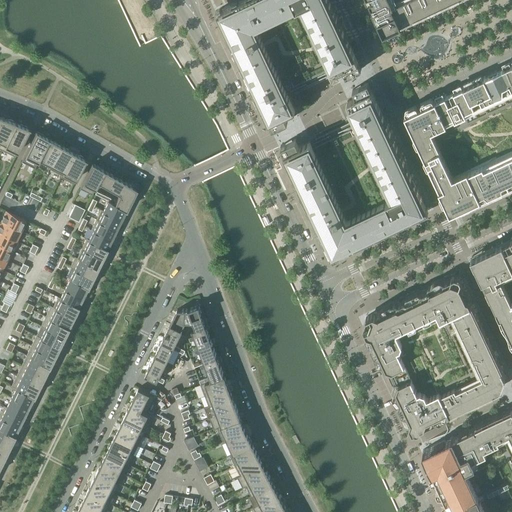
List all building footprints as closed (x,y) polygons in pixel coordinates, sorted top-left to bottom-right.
[(237,0),(217,10),(244,69),(260,103),(272,129),(288,121),(285,113),(295,108),(288,94),(292,92),(328,75),(335,72),(343,68),(346,75),(361,68),(345,33),(329,0),(237,0)] [(369,0),(378,17),(384,31),(450,0),(369,0)] [(511,62),(449,92),(404,113),(427,162),(446,201),(450,210),(511,181),(511,62)] [(295,138),(281,145),(292,169),(317,223),(332,255),(399,223),(428,210),(368,82),(353,89),(356,96),(348,100),(356,118),(299,145),(295,138)] [(0,149),(2,150),(5,144),(15,123),(14,122),(12,120),(10,119),(7,120),(2,118),(0,122),(0,149)] [(5,144),(2,150),(15,156),(20,144),(29,128),(15,123),(5,144)] [(24,155),(37,161),(48,139),(36,131),(24,155)] [(49,169),(60,146),(48,139),(37,161),(49,167),(49,169)] [(49,169),(62,175),(73,153),(60,146),(49,169)] [(61,177),(73,183),(75,181),(85,160),(73,153),(62,175),(61,177)] [(98,182),(104,171),(91,163),(80,186),(93,192),(98,182)] [(98,182),(107,187),(113,176),(104,171),(98,182)] [(107,187),(116,193),(123,181),(113,176),(107,187)] [(119,194),(118,194),(130,200),(136,189),(123,181),(116,193),(119,194)] [(118,194),(114,204),(125,210),(130,200),(118,194)] [(100,209),(100,210),(121,220),(125,210),(114,204),(107,200),(103,210),(100,209)] [(68,217),(78,222),(84,209),(74,204),(68,217)] [(100,210),(96,219),(116,229),(121,220),(100,210)] [(4,215),(1,221),(20,231),(25,221),(6,211),(5,213),(4,215)] [(96,219),(91,229),(111,239),(116,229),(96,219)] [(0,232),(18,241),(16,240),(20,231),(1,221),(0,222),(0,223),(0,232)] [(111,239),(91,229),(93,230),(88,239),(86,238),(86,239),(106,249),(111,239)] [(0,244),(13,251),(18,241),(0,232),(0,244)] [(511,236),(471,256),(503,322),(511,341),(511,236)] [(86,239),(81,248),(101,258),(106,249),(86,239)] [(0,256),(6,260),(11,250),(13,251),(0,244),(0,256)] [(74,257),(97,268),(101,258),(81,248),(77,258),(74,257)] [(74,257),(69,267),(92,278),(97,268),(74,257)] [(74,269),(69,278),(87,287),(92,278),(69,267),(74,269)] [(374,345),(400,401),(413,428),(462,405),(474,399),(501,386),(505,375),(459,276),(455,274),(424,289),(367,315),(364,324),(374,345)] [(69,278),(64,288),(82,297),(87,287),(69,278)] [(57,296),(57,297),(78,307),(82,297),(64,288),(60,297),(57,296)] [(50,306),(73,317),(78,307),(57,297),(52,307),(50,306)] [(192,330),(205,325),(204,324),(203,319),(201,315),(202,315),(198,305),(189,309),(177,309),(174,316),(171,323),(170,324),(182,330),(182,329),(186,321),(193,322),(195,328),(192,330)] [(50,306),(45,316),(68,327),(73,317),(50,306)] [(45,316),(40,326),(63,337),(68,327),(45,316)] [(176,342),(182,330),(170,324),(169,325),(168,328),(164,336),(176,342)] [(196,340),(197,343),(210,338),(206,330),(205,327),(205,325),(192,330),(194,336),(189,338),(190,342),(196,340)] [(36,335),(58,347),(63,337),(40,326),(44,328),(40,337),(36,335)] [(36,335),(31,345),(53,356),(58,347),(36,335)] [(175,345),(176,342),(164,336),(163,337),(161,342),(161,343),(155,355),(167,361),(173,349),(178,351),(180,348),(175,345)] [(197,343),(204,361),(217,357),(213,346),(212,344),(210,339),(210,338),(197,343)] [(31,345),(26,355),(48,366),(53,356),(31,345)] [(26,355),(21,365),(43,376),(48,366),(26,355)] [(159,376),(167,361),(155,355),(149,367),(148,367),(148,368),(146,372),(145,375),(157,380),(163,383),(165,379),(159,376)] [(204,361),(211,380),(224,375),(220,364),(219,363),(218,358),(217,357),(204,361)] [(21,365),(16,375),(38,386),(43,376),(21,365)] [(16,375),(11,386),(33,397),(38,386),(16,375)] [(200,384),(205,395),(228,386),(224,375),(211,380),(206,382),(200,384)] [(15,388),(10,397),(29,406),(33,397),(11,386),(15,388)] [(205,395),(209,406),(232,397),(228,386),(205,395)] [(150,393),(139,387),(130,405),(148,414),(148,413),(141,410),(150,393)] [(4,406),(3,406),(24,416),(29,406),(10,397),(6,407),(4,406)] [(209,406),(213,416),(237,407),(234,402),(232,397),(209,406)] [(127,409),(125,414),(143,423),(148,414),(130,405),(128,410),(127,409)] [(3,406),(0,413),(0,416),(19,426),(24,416),(3,406)] [(213,416),(217,427),(240,418),(238,413),(237,407),(213,416)] [(511,511),(511,407),(511,408),(485,420),(471,427),(423,449),(448,506),(451,511),(511,511)] [(123,420),(120,424),(138,433),(143,423),(125,414),(122,420),(123,420)] [(0,428),(14,435),(19,426),(0,416),(0,428)] [(221,426),(227,440),(246,431),(245,430),(244,426),(243,426),(240,418),(217,427),(217,428),(221,426)] [(120,424),(116,434),(134,443),(138,433),(120,424)] [(0,428),(0,440),(9,445),(14,435),(0,428)] [(230,455),(252,444),(248,436),(246,432),(246,431),(227,440),(233,453),(230,455)] [(116,434),(111,444),(129,452),(134,443),(116,434)] [(184,440),(187,445),(195,440),(193,435),(184,440)] [(0,452),(5,455),(9,445),(0,440),(0,452)] [(111,444),(106,453),(124,462),(129,452),(111,444)] [(230,455),(235,465),(257,454),(252,444),(230,455)] [(106,453),(101,463),(119,472),(124,462),(106,453)] [(235,465),(240,475),(262,464),(257,454),(235,465)] [(99,468),(96,472),(115,482),(119,472),(101,463),(99,468)] [(240,475),(246,485),(268,474),(265,469),(262,464),(240,475)] [(94,477),(91,482),(110,491),(115,482),(97,473),(94,477)] [(246,485),(251,496),(273,484),(270,479),(268,474),(246,485)] [(89,487),(87,492),(105,501),(110,491),(92,482),(90,487),(89,487)] [(251,496),(256,506),(278,494),(273,484),(251,496)] [(87,492),(82,502),(100,511),(105,501),(87,492)] [(256,506),(259,511),(268,511),(284,504),(278,494),(256,506)] [(82,502),(77,511),(78,511),(99,511),(100,511),(82,502)]
